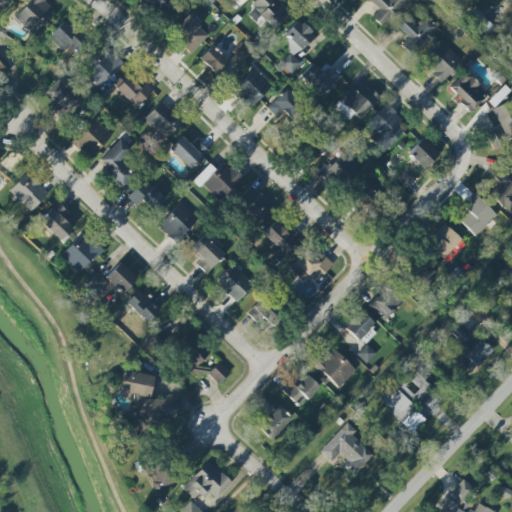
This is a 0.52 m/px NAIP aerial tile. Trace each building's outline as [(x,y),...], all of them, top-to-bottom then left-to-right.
[(0,0),(0,8),(8,0),(0,0)] [(29,0),(13,18),(32,34),(54,10),(43,0),(29,0)] [(289,12),(276,0),(255,0),(248,9),(271,31),(289,12)] [(407,0),(368,0),(379,10),(372,18),(383,28),(407,0)] [(462,17),(482,39),(493,28),(473,6),(462,17)] [(208,35),(188,15),(171,33),(192,53),(208,35)] [(416,27),(407,16),(396,27),(407,38),(400,43),(410,54),(438,29),(427,17),(416,27)] [(48,38),(69,58),(88,38),(66,19),(48,38)] [(284,33),(290,39),(284,46),(291,52),(280,63),(290,73),(300,63),(294,57),(314,36),(297,19),(284,33)] [(441,83),(462,61),(439,39),(418,61),(441,83)] [(231,51),(241,62),(253,51),(243,40),(231,51)] [(215,75),(228,61),(212,45),(199,58),(215,75)] [(82,70),(101,88),(123,64),(104,46),(82,70)] [(338,77),(328,67),(323,73),(311,63),(295,81),(304,89),(308,85),(320,96),(338,77)] [(272,87),(255,69),(232,90),(249,108),(272,87)] [(471,111),(488,93),(465,72),(448,89),(471,111)] [(139,87),(127,76),(115,88),(136,108),(153,90),(144,82),(139,87)] [(43,93),(64,115),(79,101),(58,79),(43,93)] [(352,87),(332,105),(347,120),(353,114),(357,119),(380,98),(369,87),(359,96),(352,87)] [(291,88),(264,101),(273,120),(286,114),(289,121),(303,114),(291,88)] [(487,97),(505,140),(511,136),(511,98),(507,88),(487,97)] [(165,139),(182,121),(160,101),(144,119),(165,139)] [(383,153),(402,131),(396,126),(402,119),(385,103),(365,125),(374,133),(368,139),(383,153)] [(71,141),(90,159),(112,135),(93,118),(71,141)] [(307,164),(324,151),(306,129),(290,143),(307,164)] [(190,169),(207,150),(197,141),(192,147),(181,136),(169,150),(190,169)] [(407,153),(423,169),(438,154),(422,138),(407,153)] [(120,186),(133,174),(121,161),(131,152),(120,139),(97,161),(120,186)] [(360,170),(337,149),(316,171),(332,187),(342,176),(348,182),(360,170)] [(214,170),(209,164),(194,178),(217,203),(242,180),(224,161),(214,170)] [(405,187),(416,177),(406,168),(396,178),(405,187)] [(507,213),(511,207),(511,175),(506,169),(496,179),(499,183),(488,195),(507,213)] [(47,194),(26,173),(9,190),(29,211),(47,194)] [(164,199),(145,179),(126,197),(136,208),(141,203),(150,213),(164,199)] [(384,203),(366,184),(350,199),(367,219),(384,203)] [(235,202),(257,222),(272,206),(250,186),(235,202)] [(496,215),(473,193),(462,204),(468,210),(458,220),(475,237),(496,215)] [(59,241),(72,228),(60,217),(66,211),(57,202),(39,221),(59,241)] [(175,243),(198,219),(180,202),(157,226),(175,243)] [(282,253),(294,240),(273,222),(261,235),(282,253)] [(459,240),(444,223),(424,241),(440,258),(459,240)] [(102,249),(83,231),(60,256),(78,274),(102,249)] [(224,255),(203,235),(189,250),(200,260),(196,265),(206,274),(224,255)] [(465,245),(460,241),(441,258),(446,263),(465,245)] [(323,256),(319,261),(306,250),(289,269),(302,280),(307,275),(316,282),(332,264),(323,256)] [(136,279),(119,262),(105,277),(122,294),(136,279)] [(236,302),(253,284),(232,264),(215,282),(236,302)] [(111,288),(92,273),(82,286),(101,301),(111,288)] [(384,321),(404,299),(387,284),(367,306),(384,321)] [(125,302),(146,322),(159,309),(138,289),(125,302)] [(264,294),(247,312),(263,327),(280,309),(264,294)] [(376,327),(358,308),(343,323),(361,341),(376,327)] [(450,332),(457,339),(453,342),(464,353),(469,348),(463,342),(471,334),(460,323),(450,332)] [(197,365),(209,354),(190,334),(173,351),(193,373),(199,368),(197,365)] [(491,350),(479,339),(464,356),(476,366),(491,350)] [(376,354),(366,344),(356,354),(365,364),(376,354)] [(355,371),(333,348),(314,366),(337,389),(355,371)] [(229,373),(218,362),(207,374),(218,384),(229,373)] [(412,433),(425,419),(412,407),(431,387),(412,369),(405,376),(419,389),(414,394),(399,381),(379,402),(412,433)] [(153,376),(124,371),(120,392),(135,395),(131,415),(174,422),(178,402),(149,397),(153,376)] [(290,381),(281,390),(298,407),(319,388),(307,375),(295,386),(290,381)] [(263,409),(269,414),(257,427),(270,440),(291,418),(272,399),(263,409)] [(330,463),(339,453),(349,462),(344,467),(353,475),(373,455),(352,435),(355,431),(346,422),(319,452),(330,463)] [(150,477),(153,489),(172,484),(167,462),(152,466),(155,476),(150,477)] [(194,499),(197,494),(205,500),(210,494),(218,500),(232,482),(204,462),(183,490),(194,499)] [(449,494),(458,504),(473,490),(464,479),(449,494)] [(494,511),(473,501),(468,511),(442,499),(435,511),(494,511)] [(200,511),(189,502),(179,511),(200,511)]
